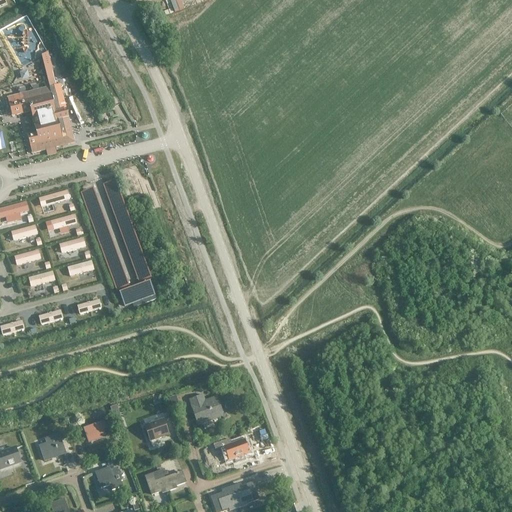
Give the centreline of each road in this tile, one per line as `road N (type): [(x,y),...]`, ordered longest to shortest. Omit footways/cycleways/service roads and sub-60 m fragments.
road 1 (unknown): [(0,374),(160,327),(181,329),(225,359),(257,350),(289,309),(401,211),(436,208),(489,239),(511,239)]
road 2 (tertiary): [(315,511),(157,77),(113,0)]
road 3 (residential): [(0,503),(77,475),(90,511)]
